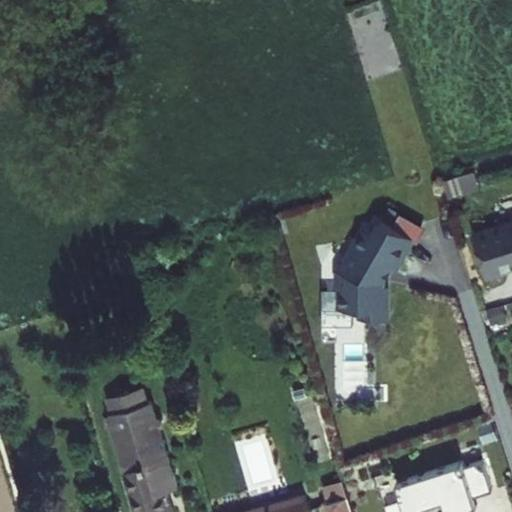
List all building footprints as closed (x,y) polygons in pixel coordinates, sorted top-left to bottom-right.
[(419,240),(428,227),(403,210),(394,223),(384,216),(374,230),(366,225),(342,260),(340,259),(337,264),(337,278),(340,278),(339,303),(362,304),(362,314),(384,316),(386,275),(388,273),(384,270),(386,266),(391,269),(393,265),(395,266),(415,237),(419,240)] [(506,272),(505,269),(511,266),(511,221),(474,233),(488,278),(506,272)] [(488,309),(492,323),(507,319),(503,304),(488,309)] [(150,402),(145,386),(126,391),(150,402)] [(126,391),(106,397),(111,413),(126,391)] [(150,402),(126,391),(111,413),(110,413),(111,418),(106,425),(114,429),(124,461),(120,462),(122,470),(125,469),(137,511),(145,509),(145,511),(172,511),(165,489),(177,486),(159,427),(163,419),(155,415),(151,401),(150,402)] [(398,482),(407,511),(455,511),(478,505),(475,496),(493,490),(483,460),(465,466),(464,461),(398,482)] [(344,480),(324,487),(328,501),(349,495),(344,480)] [(311,511),(306,494),(244,511),(311,511)] [(354,511),(349,495),(328,501),(326,502),(329,511),(354,511)]
